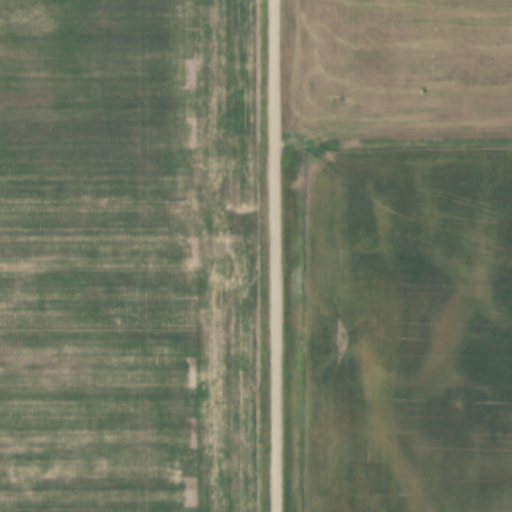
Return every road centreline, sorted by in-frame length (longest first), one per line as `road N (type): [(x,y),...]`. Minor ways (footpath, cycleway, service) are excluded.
road 1 (residential): [(274,511),(274,0)]
road 2 (track): [(511,148),(339,150),(298,136),(274,140)]
